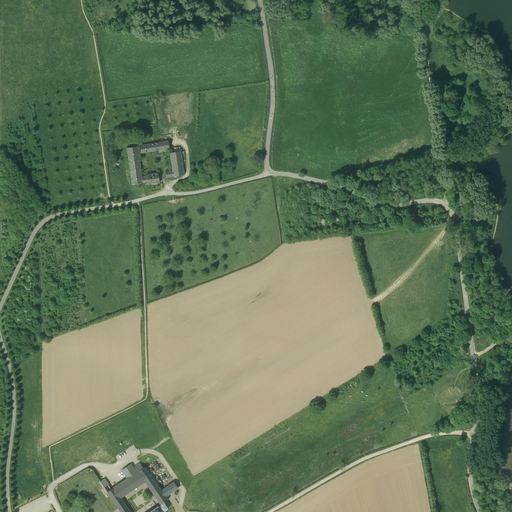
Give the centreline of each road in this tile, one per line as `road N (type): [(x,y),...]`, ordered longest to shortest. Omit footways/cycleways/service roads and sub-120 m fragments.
road 1 (unclassified): [(138,200),(46,219),(0,306)]
road 2 (unclassified): [(0,336),(14,401),(9,511)]
road 3 (unknown): [(284,238),(454,220)]
